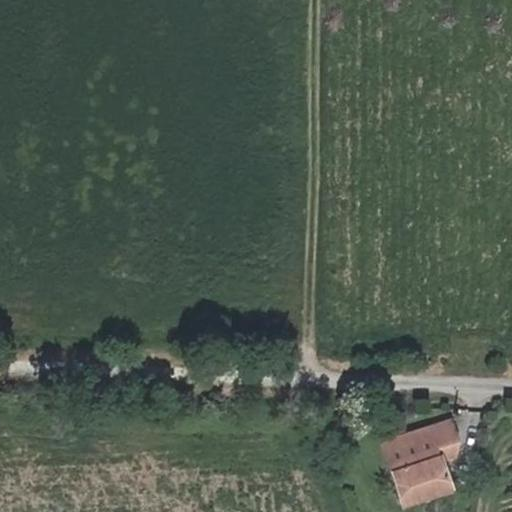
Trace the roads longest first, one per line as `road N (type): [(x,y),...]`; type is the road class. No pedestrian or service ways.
road 1 (unclassified): [(0,360),(511,383)]
road 2 (track): [(455,511),(492,382)]
